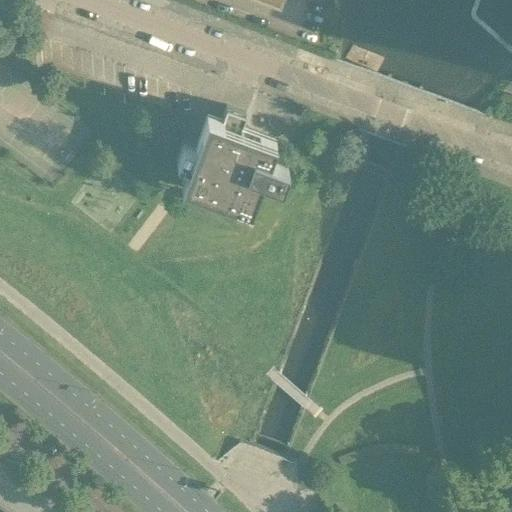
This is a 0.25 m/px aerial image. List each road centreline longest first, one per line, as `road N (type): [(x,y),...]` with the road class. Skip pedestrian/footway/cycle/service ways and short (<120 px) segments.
road 1 (residential): [(511,157),(83,0)]
road 2 (primary): [(206,511),(0,335)]
road 3 (primary): [(0,375),(160,511)]
